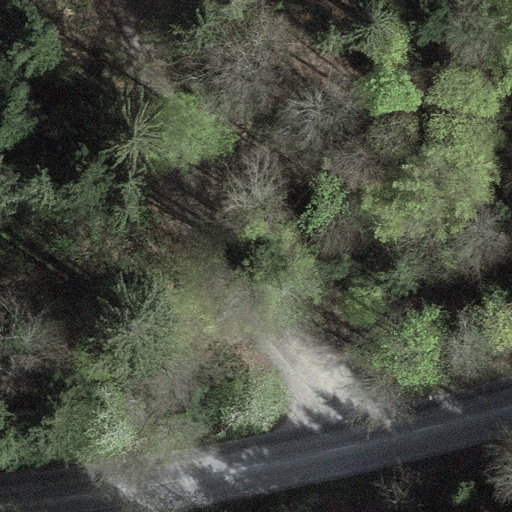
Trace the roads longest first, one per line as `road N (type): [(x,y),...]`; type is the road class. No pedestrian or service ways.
road 1 (unclassified): [(0,499),(362,442),(511,404)]
road 2 (track): [(362,442),(235,277),(199,216),(134,0)]
